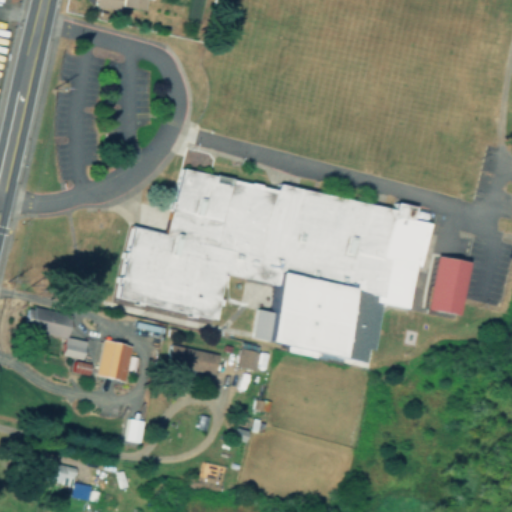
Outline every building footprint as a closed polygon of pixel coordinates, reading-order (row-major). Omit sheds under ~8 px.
[(0,0),(18,0),(0,74),(0,0)] [(89,0),(114,0),(114,3),(112,9),(89,4),(89,0)] [(142,0),(141,8),(114,3),(114,0),(142,0)] [(177,168),(169,205),(166,216),(163,232),(155,230),(129,226),(112,296),(220,322),(232,278),(251,281),(272,285),(268,302),(263,301),(261,308),(253,307),(246,335),(245,338),(260,341),(283,347),(282,352),(310,357),(311,352),(359,363),(362,348),(368,349),(378,307),(379,303),(411,311),(413,304),(426,253),(435,213),(422,210),(424,203),(406,199),(403,204),(400,208),(389,206),(371,202),(286,184),(284,190),(273,187),(217,174),(209,173),(177,168)] [(455,314),(462,261),(430,256),(423,310),(455,314)] [(15,302),(10,323),(46,334),(54,311),(15,302)] [(52,331),(48,347),(86,358),(86,367),(105,372),(114,336),(92,332),(89,340),(52,331)] [(119,381),(127,345),(99,339),(91,375),(119,381)] [(237,340),(231,365),(251,369),(257,344),(237,340)] [(167,344),(161,368),(208,378),(213,352),(167,344)] [(229,368),(227,384),(237,386),(241,371),(229,368)] [(138,421),(124,417),(119,440),(133,443),(138,421)] [(72,468),(45,459),(39,478),(67,486),(72,468)] [(59,477),(56,493),(78,498),(81,481),(59,477)] [(93,501),(95,491),(86,489),(87,485),(69,482),(67,497),(93,501)]
